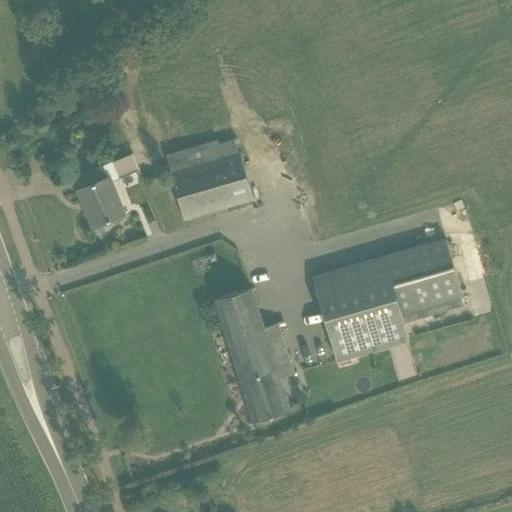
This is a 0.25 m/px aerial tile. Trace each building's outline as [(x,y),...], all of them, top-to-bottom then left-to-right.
[(165,155),(184,221),(253,201),(235,139),(219,144),(218,139),(165,155)] [(77,190),(93,228),(125,215),(117,196),(111,182),(139,170),(132,153),(102,166),(93,170),(75,178),(80,189),(77,190)] [(313,277),(335,359),(408,338),(400,311),(461,293),(446,239),(313,277)] [(215,300),(240,379),(276,368),(270,349),(284,344),(277,323),(263,328),(251,288),(215,300)] [(240,379),(254,422),(290,410),(280,379),(293,375),(284,344),(270,349),(276,368),(240,379)]
